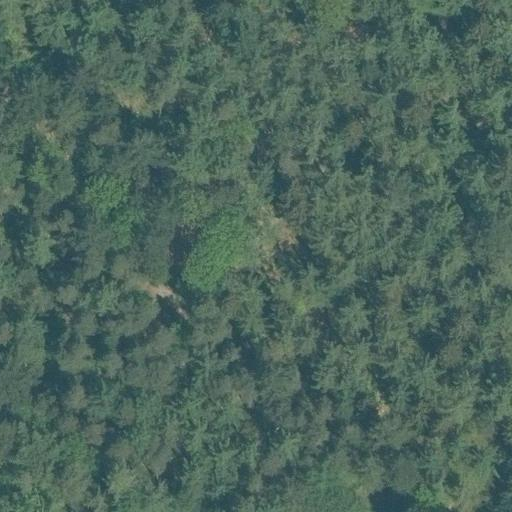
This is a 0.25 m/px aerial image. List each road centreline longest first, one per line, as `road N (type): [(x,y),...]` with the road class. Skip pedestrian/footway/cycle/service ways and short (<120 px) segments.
road 1 (track): [(184,313),(398,79)]
road 2 (track): [(0,163),(184,313)]
road 3 (track): [(0,442),(117,368),(184,313)]
road 4 (track): [(398,79),(511,154)]
